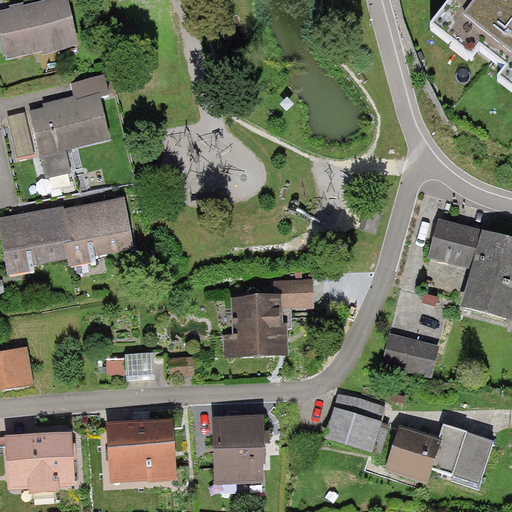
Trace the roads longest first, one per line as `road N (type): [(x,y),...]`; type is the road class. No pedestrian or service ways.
road 1 (residential): [(0,408),(315,387),(331,378),(365,327),(425,160)]
road 2 (track): [(193,0),(222,111),(270,142),(329,166),(359,168),(376,112),(325,46),(319,31),(327,0)]
road 3 (track): [(425,160),(359,168),(292,246)]
road 4 (residential): [(425,160),(373,0)]
